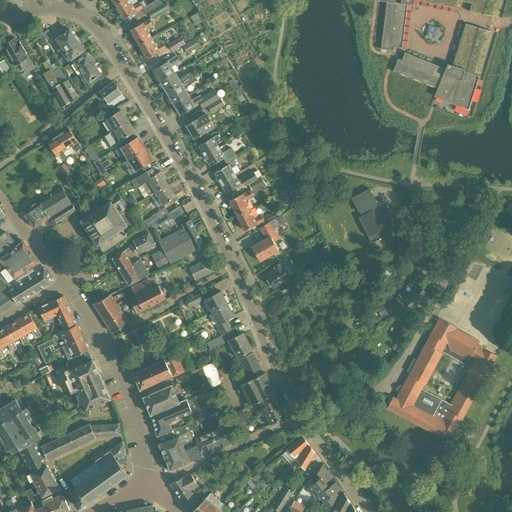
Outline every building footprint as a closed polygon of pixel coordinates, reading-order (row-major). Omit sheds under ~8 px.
[(128,0),(123,0),(115,5),(124,20),(143,8),(139,2),(132,6),(128,0)] [(147,12),(164,1),(163,0),(153,0),(142,7),(146,12),(147,12)] [(408,4),(413,5),(413,0),(416,0),(457,9),(459,0),(472,3),(469,11),(483,14),(485,0),(378,0),(387,2),(381,48),(380,48),(380,49),(381,49),(393,50),(394,47),(402,48),(408,4)] [(168,8),(164,1),(147,12),(150,18),(168,8)] [(196,13),(190,17),(191,19),(192,19),(196,25),(201,21),(196,13)] [(149,19),(142,23),(136,26),(130,30),(138,45),(151,37),(146,29),(152,25),(149,19)] [(469,110),(479,76),(466,71),(466,69),(479,27),(466,23),(453,65),(448,64),(446,68),(405,52),(402,60),(398,59),(393,72),(394,72),(394,71),(438,88),(434,96),(469,110)] [(40,30),(39,30),(38,31),(33,34),(40,45),(46,41),(40,30)] [(43,34),(47,40),(53,36),(49,30),(43,34)] [(64,50),(77,41),(69,30),(56,39),(64,50)] [(151,37),(138,45),(147,59),(166,49),(162,43),(161,43),(156,34),(151,37)] [(168,47),(171,52),(184,43),(180,36),(167,44),(168,47)] [(34,66),(29,57),(19,40),(17,42),(14,38),(12,39),(9,38),(6,40),(5,43),(3,45),(7,52),(6,53),(10,59),(14,66),(20,62),(26,71),(34,66)] [(195,38),(181,46),(186,54),(200,46),(195,38)] [(64,50),(61,52),(67,61),(70,59),(71,60),(84,51),(77,41),(64,50)] [(81,73),(94,65),(86,53),(73,62),(81,73)] [(176,56),(168,61),(153,70),(160,82),(175,73),(171,67),(179,61),(176,56)] [(229,62),(226,57),(219,61),(222,66),(229,62)] [(4,59),(0,61),(0,72),(1,74),(10,69),(4,59)] [(101,75),(94,65),(81,73),(89,83),(101,75)] [(52,72),(50,68),(46,71),(56,86),(52,89),(62,106),(70,101),(53,72),(52,72)] [(53,72),(70,101),(77,96),(67,80),(66,80),(59,68),(53,72)] [(179,80),(175,73),(160,82),(167,92),(194,76),(192,72),(187,75),(179,80)] [(194,76),(167,92),(173,103),(187,94),(183,88),(196,80),(194,76)] [(238,87),(233,79),(228,82),(233,90),(238,87)] [(126,99),(121,93),(113,81),(99,91),(108,103),(104,106),(108,111),(126,99)] [(203,101),(199,104),(202,109),(206,106),(219,98),(214,90),(201,98),(203,101)] [(191,101),(187,94),(173,103),(180,115),(194,106),(199,104),(203,101),(201,98),(200,96),(191,101)] [(219,98),(206,106),(210,114),(223,106),(219,98)] [(114,130),(127,121),(121,110),(107,119),(114,130)] [(98,118),(95,113),(87,118),(90,123),(98,118)] [(198,118),(186,125),(194,139),(206,132),(213,127),(206,114),(198,119),(198,118)] [(134,132),(127,121),(114,130),(102,137),(108,148),(134,132)] [(82,148),(77,141),(68,128),(58,135),(66,149),(71,145),(76,152),(82,148)] [(66,149),(58,135),(47,143),(56,156),(58,154),(62,159),(66,157),(63,151),(66,149)] [(217,135),(213,138),(198,146),(200,150),(200,151),(203,156),(218,147),(215,142),(219,139),(217,135)] [(138,137),(121,148),(121,147),(115,151),(118,156),(124,152),(129,160),(145,149),(138,137)] [(222,153),(218,147),(203,156),(206,161),(208,162),(210,166),(223,158),(225,162),(230,159),(236,156),(235,155),(231,148),(222,153)] [(129,160),(133,166),(127,169),(130,175),(136,171),(152,160),(145,149),(129,160)] [(230,159),(225,162),(227,165),(214,173),(217,177),(216,179),(219,184),(235,174),(231,169),(235,167),(230,159)] [(59,167),(65,176),(70,172),(65,164),(59,167)] [(159,172),(155,175),(152,169),(131,182),(136,190),(143,185),(149,195),(167,184),(159,172)] [(235,174),(219,184),(221,188),(223,188),(226,193),(240,185),(240,184),(243,182),(246,187),(249,186),(258,180),(253,172),(238,181),(235,174)] [(103,178),(91,186),(95,191),(107,183),(103,178)] [(261,178),(258,180),(249,186),(251,190),(253,194),(266,186),(261,178)] [(175,197),(167,184),(149,195),(153,202),(154,201),(158,206),(162,203),(163,204),(175,197)] [(50,218),(72,204),(61,186),(38,200),(39,201),(22,212),(34,228),(49,218),(50,218)] [(380,238),(377,232),(379,231),(384,240),(399,232),(383,200),(376,203),(369,189),(352,198),(359,212),(360,211),(362,216),(359,217),(371,243),(380,238)] [(250,191),(243,194),(229,200),(237,216),(250,209),(246,200),(252,197),(250,191)] [(98,208),(81,220),(97,244),(99,243),(103,250),(126,235),(121,229),(126,225),(120,215),(128,209),(120,196),(111,202),(110,201),(99,209),(98,208)] [(72,204),(50,218),(55,225),(83,207),(79,200),(72,205),(72,204)] [(182,211),(178,206),(173,209),(177,215),(182,211)] [(152,216),(144,221),(148,227),(156,222),(169,214),(169,213),(165,207),(152,215),(152,216)] [(254,218),(250,209),(237,216),(244,231),(257,225),(264,221),(261,215),(254,218)] [(158,225),(171,217),(169,214),(156,222),(158,225)] [(259,228),(265,239),(252,247),(260,261),(278,251),(273,242),(279,239),(273,229),(279,225),(276,219),(259,228)] [(193,251),(199,247),(204,245),(190,220),(182,224),(184,228),(159,241),(163,249),(170,263),(193,251)] [(5,285),(14,280),(23,274),(32,269),(39,264),(22,242),(17,246),(6,232),(0,235),(0,297),(5,294),(10,291),(5,285)] [(134,264),(141,260),(140,258),(137,254),(155,245),(148,232),(133,240),(134,243),(121,253),(112,258),(118,269),(120,268),(121,269),(125,267),(124,265),(126,264),(127,265),(130,263),(129,261),(131,260),(134,264)] [(325,258),(332,255),(327,245),(320,249),(325,258)] [(170,263),(163,249),(151,255),(159,269),(170,263)] [(214,271),(208,258),(194,265),(200,277),(214,271)] [(304,271),(311,266),(307,259),(299,264),(304,271)] [(145,267),(141,260),(134,264),(131,260),(129,261),(130,263),(127,265),(126,264),(124,265),(125,267),(121,269),(120,268),(118,269),(123,277),(134,271),(136,272),(145,267)] [(290,275),(291,274),(286,266),(284,267),(281,263),(270,270),(272,273),(265,278),(272,288),(290,276),(290,275)] [(39,264),(32,269),(44,287),(51,283),(50,278),(39,264)] [(134,271),(123,277),(128,286),(150,274),(145,267),(136,272),(134,271)] [(44,287),(32,269),(23,274),(35,292),(44,287)] [(35,292),(23,274),(14,280),(26,298),(35,292)] [(136,312),(165,298),(159,285),(152,288),(148,279),(132,287),(135,294),(129,297),(136,312)] [(5,285),(10,291),(17,303),(26,298),(14,280),(5,285)] [(427,294),(417,284),(412,280),(398,295),(413,309),(427,294)] [(449,305),(459,287),(454,284),(444,302),(449,305)] [(120,289),(111,294),(93,303),(99,313),(116,302),(113,297),(117,295),(119,298),(124,295),(120,289)] [(17,303),(10,291),(5,294),(12,306),(17,303)] [(212,313),(228,305),(221,291),(205,299),(212,313)] [(188,307),(203,300),(199,293),(185,300),(188,307)] [(5,294),(0,297),(7,309),(12,306),(5,294)] [(63,296),(52,301),(56,311),(54,312),(55,315),(56,314),(57,316),(62,314),(61,312),(69,308),(63,296)] [(56,311),(52,301),(39,307),(44,320),(55,315),(54,312),(56,311)] [(122,312),(116,302),(99,313),(105,323),(122,312)] [(377,309),(382,319),(394,312),(389,302),(377,309)] [(228,305),(212,313),(218,324),(216,325),(220,333),(232,327),(227,319),(233,316),(228,305)] [(61,312),(62,314),(57,316),(64,330),(76,324),(69,308),(61,312)] [(128,321),(122,312),(105,323),(111,333),(128,321)] [(25,335),(32,331),(36,338),(41,335),(28,313),(16,320),(25,335)] [(396,391),(397,392),(399,393),(396,399),(392,397),(392,398),(388,396),(383,404),(388,406),(387,408),(449,442),(462,418),(496,356),(496,355),(477,345),(479,342),(455,329),(456,327),(439,318),(417,360),(414,358),(407,371),(410,373),(402,387),(400,386),(399,386),(398,386),(397,386),(397,387),(396,387),(396,388),(396,389),(396,390),(396,391)] [(16,320),(4,327),(13,342),(20,338),(24,345),(29,342),(25,335),(16,320)] [(61,331),(67,344),(82,337),(76,324),(64,330),(61,331)] [(13,342),(4,327),(0,328),(0,347),(1,349),(1,348),(7,345),(12,352),(17,349),(13,342)] [(236,336),(232,327),(220,333),(224,342),(228,340),(237,357),(251,350),(242,332),(236,336)] [(74,356),(75,357),(88,350),(82,337),(67,344),(67,345),(62,347),(69,361),(74,359),(74,357),(74,356)] [(92,359),(88,350),(75,357),(79,366),(92,359)] [(184,351),(176,355),(176,354),(133,373),(140,389),(172,375),(173,376),(184,371),(179,361),(186,357),(184,351)] [(246,355),(249,362),(256,359),(253,352),(246,355)] [(37,357),(32,360),(36,366),(41,364),(37,357)] [(56,376),(57,379),(53,381),(56,388),(60,386),(65,396),(77,390),(77,391),(102,380),(92,359),(79,366),(56,376)] [(213,362),(202,367),(211,388),(222,383),(213,362)] [(250,380),(241,384),(251,406),(258,402),(274,394),(275,393),(265,372),(263,373),(250,380)] [(77,391),(79,394),(76,395),(79,401),(81,400),(86,410),(110,399),(102,380),(77,391)] [(171,385),(144,397),(151,415),(178,402),(171,385)] [(279,405),(274,394),(258,402),(261,408),(263,413),(264,413),(280,405),(280,404),(279,405)] [(15,399),(0,408),(0,439),(3,444),(7,451),(14,447),(17,451),(19,450),(30,473),(46,465),(38,448),(35,442),(41,439),(36,432),(40,430),(39,429),(26,408),(22,410),(21,408),(15,399)] [(178,402),(151,415),(157,437),(172,430),(170,425),(171,424),(172,421),(192,413),(186,399),(185,400),(178,402)] [(286,416),(280,405),(264,413),(270,424),(286,416)] [(236,427),(244,423),(247,422),(243,414),(232,419),(236,427)] [(172,430),(157,437),(159,443),(159,444),(163,454),(183,445),(183,446),(191,442),(192,438),(193,438),(195,425),(194,421),(172,430)] [(100,424),(100,437),(105,436),(121,435),(119,423),(100,424)] [(244,423),(236,427),(241,438),(250,434),(244,423)] [(100,437),(100,424),(90,425),(89,424),(81,427),(88,441),(95,438),(100,437)] [(225,424),(210,431),(217,448),(233,442),(225,424)] [(88,441),(81,427),(61,437),(67,451),(88,441)] [(217,448),(210,431),(194,437),(202,455),(217,448)] [(67,451),(61,437),(41,446),(47,460),(67,451)] [(292,456),(307,442),(302,437),(287,449),(292,456)] [(110,451),(108,449),(107,450),(109,452),(103,456),(102,454),(100,455),(102,457),(96,461),(95,459),(94,460),(95,461),(68,481),(74,489),(72,491),(73,493),(71,494),(76,500),(74,501),(77,505),(79,508),(80,509),(83,507),(86,504),(88,506),(89,505),(87,503),(99,494),(101,496),(102,496),(100,494),(113,485),(114,487),(115,486),(114,484),(126,475),(129,476),(129,474),(126,473),(120,465),(124,462),(127,460),(121,442),(110,451)] [(315,453),(307,442),(292,456),(296,460),(305,470),(315,453)] [(183,445),(163,454),(170,470),(172,469),(190,461),(190,460),(185,451),(183,446),(183,445)] [(196,446),(185,451),(190,460),(200,456),(196,446)] [(11,467),(6,458),(2,460),(7,469),(11,467)] [(324,484),(332,478),(322,464),(316,473),(319,476),(312,481),(311,482),(312,484),(306,489),(310,494),(315,490),(319,496),(327,489),(324,484)] [(60,489),(46,465),(30,473),(29,474),(32,480),(34,479),(40,492),(33,495),(30,489),(26,491),(31,502),(42,496),(43,497),(58,489),(59,489),(60,489)] [(190,491),(198,486),(190,474),(181,478),(170,484),(182,501),(192,493),(190,491)] [(327,489),(319,496),(323,501),(319,510),(320,511),(327,511),(337,496),(338,495),(336,493),(340,489),(332,478),(324,484),(327,489)] [(253,489),(256,486),(251,480),(247,482),(253,489)] [(285,501),(287,497),(291,491),(285,487),(279,497),(285,501)] [(193,492),(192,493),(182,501),(189,511),(200,502),(193,492)] [(205,498),(200,502),(189,511),(214,511),(219,508),(222,503),(210,493),(206,498),(205,498)] [(341,498),(334,510),(332,511),(356,511),(350,502),(346,497),(344,493),(341,498)] [(20,501),(17,503),(12,494),(10,496),(12,499),(11,500),(14,505),(15,504),(18,511),(35,511),(32,503),(23,508),(20,501)] [(32,503),(35,511),(65,511),(70,510),(67,504),(63,496),(54,500),(51,496),(41,501),(44,505),(35,509),(32,503)] [(279,497),(276,502),(282,506),(285,501),(279,497)] [(286,501),(279,511),(284,511),(289,506),(300,511),(303,505),(295,501),(287,497),(285,501),(286,501)] [(14,505),(11,500),(6,502),(8,507),(6,508),(8,511),(7,511),(18,511),(15,504),(14,505)] [(282,506),(276,502),(272,508),(278,511),(282,506)]
